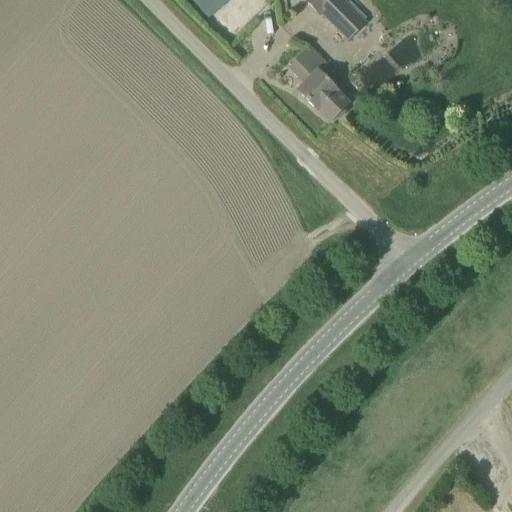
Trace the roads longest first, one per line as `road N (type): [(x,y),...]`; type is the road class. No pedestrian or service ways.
road 1 (unclassified): [(404,259),(145,0)]
road 2 (unclassified): [(183,511),(284,383),(404,259)]
road 3 (unclassified): [(399,511),(511,391)]
road 4 (unclassified): [(404,259),(511,184)]
